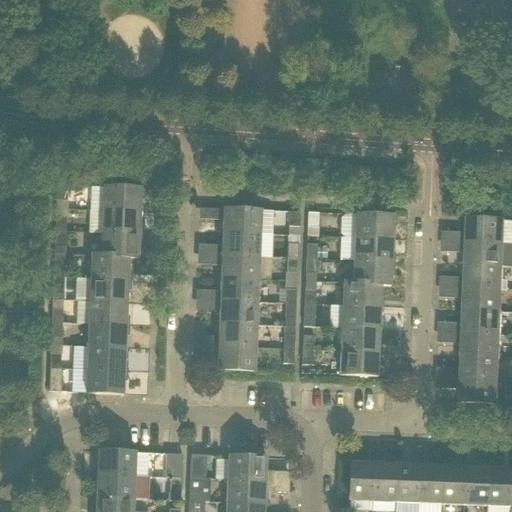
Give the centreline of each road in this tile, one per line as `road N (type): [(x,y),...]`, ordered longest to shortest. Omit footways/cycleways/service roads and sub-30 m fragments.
road 1 (residential): [(436,148),(420,425),(312,422)]
road 2 (residential): [(174,418),(188,129)]
road 3 (residential): [(174,418),(74,416),(0,478)]
road 4 (residential): [(312,422),(174,418)]
